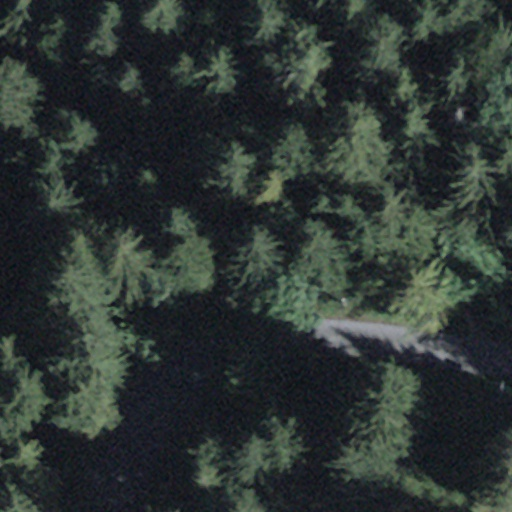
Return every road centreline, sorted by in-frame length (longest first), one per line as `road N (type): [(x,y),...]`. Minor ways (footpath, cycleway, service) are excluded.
road 1 (unclassified): [(511,358),(341,333),(244,338),(170,390),(101,511)]
road 2 (track): [(511,209),(431,174),(368,81),(272,20),(212,0)]
road 3 (track): [(126,0),(59,41),(0,136)]
